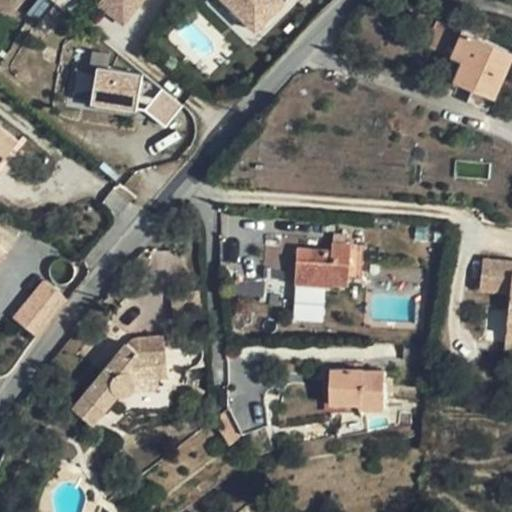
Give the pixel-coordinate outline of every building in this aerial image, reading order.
[(107,0),(101,8),(124,26),(145,0),(107,0)] [(283,0),(230,0),(258,32),(288,5),(283,0)] [(511,58),(511,50),(437,20),(427,45),(464,61),(455,81),(496,98),(511,58)] [(70,101),(87,104),(93,67),(77,64),(70,101)] [(140,94),(143,73),(98,66),(91,103),(137,111),(138,101),(140,94)] [(167,128),(184,107),(162,89),(156,97),(151,103),(145,110),(167,128)] [(151,103),(156,97),(140,94),(138,101),(151,103)] [(0,164),(19,141),(0,126),(0,164)] [(332,241),(332,249),(331,261),(310,260),(297,259),(295,285),(333,287),(333,285),(349,285),(351,242),(332,241)] [(310,260),(331,261),(332,249),(310,247),(310,260)] [(51,265),(54,262),(52,261),(47,258),(43,265),(50,269),(51,265)] [(511,262),(483,260),(479,290),(511,293),(507,322),(511,322),(511,262)] [(12,317),(37,337),(69,298),(43,278),(12,317)] [(204,319),(202,290),(171,294),(174,322),(204,319)] [(139,353),(166,350),(164,335),(144,336),(135,337),(132,339),(128,342),(127,343),(139,353)] [(406,339),(406,359),(431,359),(432,339),(406,339)] [(139,353),(127,343),(74,408),(93,425),(118,394),(120,395),(121,395),(124,395),(126,396),(128,395),(130,394),(133,393),(135,390),(135,389),(135,388),(137,385),(136,382),(136,380),(159,378),(168,377),(166,350),(139,353)] [(333,370),(333,404),(364,404),(364,409),(386,409),(386,371),(364,371),(364,369),(333,370)] [(159,378),(136,380),(136,382),(137,385),(135,388),(135,389),(135,390),(133,393),(160,390),(159,378)] [(244,435),(269,425),(259,398),(233,407),(244,435)] [(281,429),(330,422),(328,407),(279,414),(281,429)] [(244,435),(230,413),(215,423),(229,444),(244,435)]
